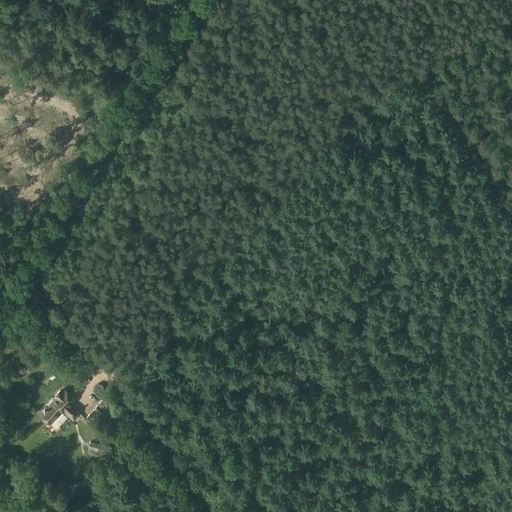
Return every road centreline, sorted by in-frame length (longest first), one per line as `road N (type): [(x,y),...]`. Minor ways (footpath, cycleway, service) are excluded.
road 1 (track): [(25,291),(217,0)]
road 2 (track): [(126,391),(213,511)]
road 3 (track): [(25,291),(126,391)]
